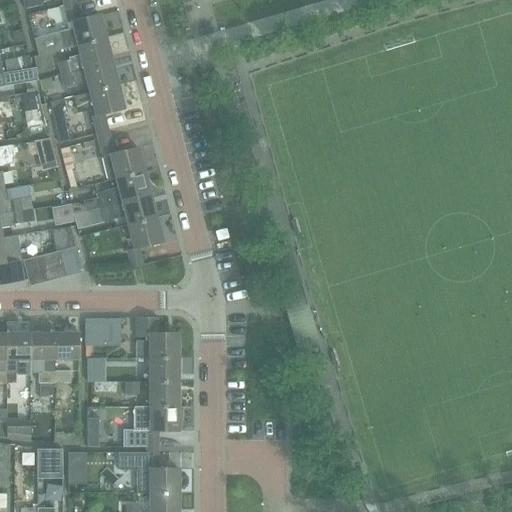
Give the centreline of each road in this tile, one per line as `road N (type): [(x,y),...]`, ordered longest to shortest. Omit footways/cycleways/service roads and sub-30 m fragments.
road 1 (unknown): [(212,504),(317,506),(342,490),(349,456),(332,363),(229,35)]
road 2 (residential): [(209,300),(139,0)]
road 3 (residential): [(212,511),(209,300)]
road 4 (residential): [(0,297),(209,300)]
